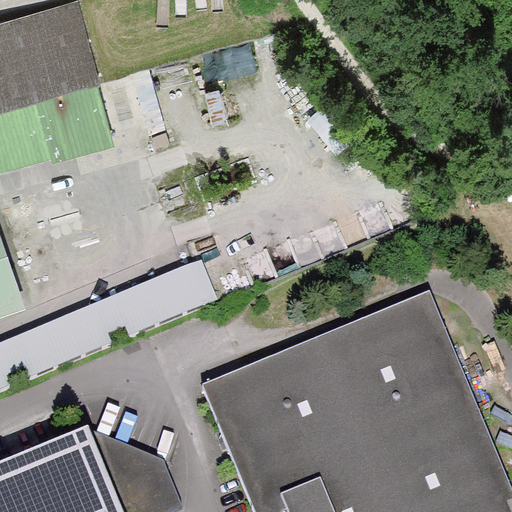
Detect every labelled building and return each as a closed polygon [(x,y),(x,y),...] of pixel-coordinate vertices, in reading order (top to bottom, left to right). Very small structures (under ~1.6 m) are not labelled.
[(0,159),(108,131),(73,4),(0,23),(0,159)] [(197,58),(205,84),(259,68),(251,42),(197,58)] [(151,130),(169,124),(151,69),(134,74),(151,130)] [(0,227),(0,307),(25,299),(0,227)] [(131,338),(219,301),(203,264),(0,348),(0,392),(114,344),(111,337),(127,330),(131,338)] [(511,511),(511,497),(429,299),(205,392),(255,511),(511,511)] [(92,437),(88,431),(0,467),(0,511),(166,511),(180,507),(162,463),(98,432),(92,437)]
